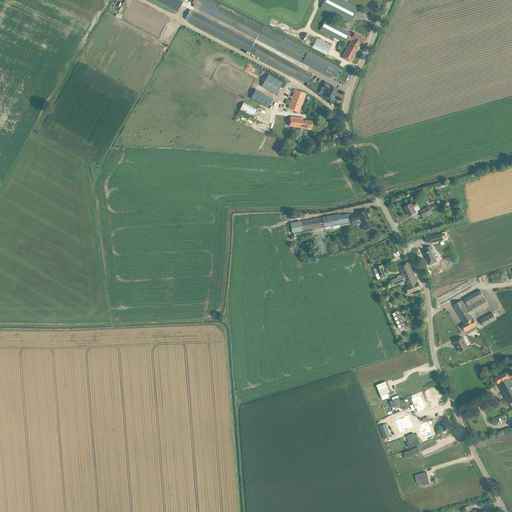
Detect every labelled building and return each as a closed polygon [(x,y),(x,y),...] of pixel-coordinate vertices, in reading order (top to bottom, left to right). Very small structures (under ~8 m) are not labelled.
[(154,0),(177,12),(183,0),(154,0)] [(196,0),(193,6),(299,61),(300,60),(303,61),(308,52),(309,49),(213,0),(196,0)] [(342,0),(324,0),(321,7),(351,23),(358,8),(342,0)] [(249,51),(309,83),(313,75),(193,10),(193,11),(190,9),(189,11),(188,11),(186,16),(186,17),(188,18),(187,19),(188,20),(249,52),(249,51)] [(319,30),(321,31),(320,32),(327,36),(328,34),(343,42),(349,32),(325,19),(319,30)] [(361,44),(363,45),(366,40),(355,32),(352,36),(350,35),(348,39),(351,41),(350,42),(342,57),(351,62),(361,44)] [(335,53),(333,49),(330,48),(332,46),(307,33),(302,42),(326,54),(325,56),(332,59),(335,53)] [(303,61),(302,63),(330,78),(332,75),(336,77),(340,69),(308,52),(303,61)] [(284,81),(279,79),(279,80),(268,74),(261,86),(276,95),(284,81)] [(338,89),(324,81),(321,87),(326,90),(324,95),(333,100),(337,93),(336,93),(338,89)] [(248,97),(252,99),(249,104),(257,109),(260,104),(269,109),(274,100),(252,88),(248,97)] [(290,100),(287,99),(285,103),(289,105),(288,108),(299,112),(306,94),(294,90),(290,100)] [(253,117),(257,110),(244,103),(241,110),(253,117)] [(290,116),(289,126),(307,128),(312,129),(313,121),(310,121),(304,120),(304,118),(299,117),(290,116)] [(409,205),(405,207),(409,216),(413,214),(413,215),(416,214),(418,213),(417,211),(415,207),(418,206),(416,202),(412,205),(411,204),(409,205)] [(423,217),(432,213),(429,207),(420,211),(423,217)] [(366,230),(368,228),(373,226),(365,211),(358,214),(350,217),(352,221),(360,219),(363,225),(363,226),(362,227),(362,228),(362,230),(364,230),(365,230),(366,230)] [(292,222),(290,223),(292,233),(294,233),(295,239),(299,238),(314,235),(314,236),(318,257),(327,255),(323,231),(322,231),(322,227),(326,227),(326,230),(328,229),(328,231),(341,228),(341,226),(347,225),(346,223),(349,222),(347,214),(340,215),(340,214),(301,221),(300,221),(292,222)] [(431,236),(430,237),(431,241),(432,243),(435,242),(443,240),(443,239),(442,233),(433,236),(431,236)] [(427,252),(424,253),(427,259),(426,259),(429,265),(438,261),(436,258),(435,259),(430,248),(431,248),(430,246),(425,248),(427,252)] [(393,282),(404,278),(414,274),(408,262),(399,266),(403,274),(397,276),(398,277),(392,280),(393,282)] [(379,279),(387,276),(382,265),(375,268),(379,279)] [(418,282),(414,274),(404,278),(393,282),(393,283),(390,284),(391,286),(392,287),(405,281),(408,287),(405,288),(408,294),(421,288),(418,282)] [(471,314),(489,305),(485,298),(480,290),(464,299),(469,307),(467,308),(462,300),(457,302),(453,305),(464,323),(462,325),(465,331),(477,325),(471,314)] [(399,329),(401,328),(406,326),(399,310),(394,312),(392,313),(399,329)] [(484,326),(497,319),(493,312),(480,319),(484,326)] [(468,348),(463,337),(454,342),(456,346),(457,345),(460,352),(468,348)] [(424,376),(422,377),(424,381),(427,380),(429,384),(433,382),(429,370),(423,372),(424,376)] [(506,372),(499,376),(494,378),(498,384),(498,383),(504,394),(506,397),(505,397),(509,404),(511,402),(511,381),(510,377),(509,378),(506,372)] [(406,378),(399,382),(402,387),(409,385),(406,378)] [(436,390),(424,396),(431,408),(442,401),(436,390)] [(444,413),(431,418),(436,432),(449,426),(444,413)] [(407,417),(395,421),(397,426),(409,421),(407,417)] [(409,421),(397,426),(399,431),(411,426),(409,421)] [(386,424),(379,426),(382,433),(388,430),(386,424)] [(388,430),(382,433),(384,439),(391,437),(388,430)] [(448,455),(444,447),(437,450),(435,446),(428,450),(434,462),(448,455)] [(431,473),(426,475),(428,484),(435,481),(431,473)]
